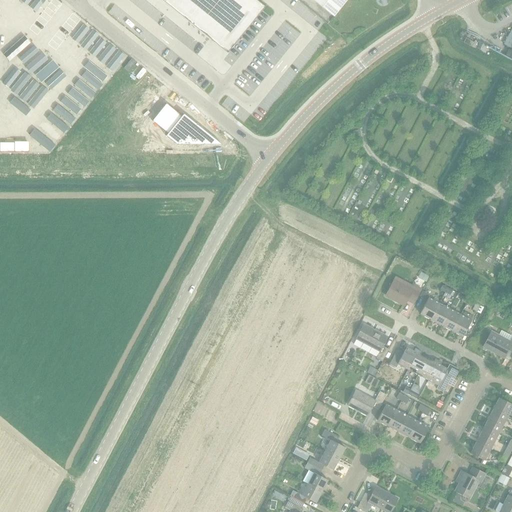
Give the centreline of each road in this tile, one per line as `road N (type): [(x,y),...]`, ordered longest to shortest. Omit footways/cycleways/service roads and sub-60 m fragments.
road 1 (tertiary): [(73,511),(228,215),(269,156)]
road 2 (residential): [(79,0),(269,156)]
road 3 (residential): [(336,511),(362,459),(377,449),(439,463),(485,372)]
road 4 (tertiary): [(269,156),(339,80),(437,13)]
road 5 (unknown): [(136,52),(117,98),(132,118),(165,136),(204,107)]
road 6 (residential): [(485,372),(479,361),(379,308)]
